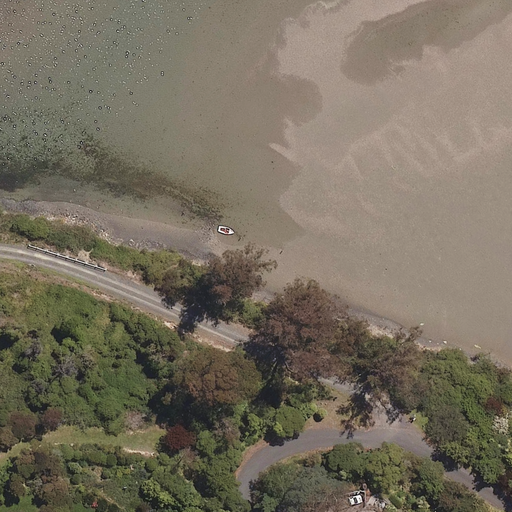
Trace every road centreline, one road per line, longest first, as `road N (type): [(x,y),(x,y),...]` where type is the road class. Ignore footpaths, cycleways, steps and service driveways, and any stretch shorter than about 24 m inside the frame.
road 1 (residential): [(403,447),(361,392),(89,276),(0,252)]
road 2 (residential): [(403,447),(315,438),(273,451),(246,477),(250,511)]
road 3 (residential): [(511,504),(403,447)]
